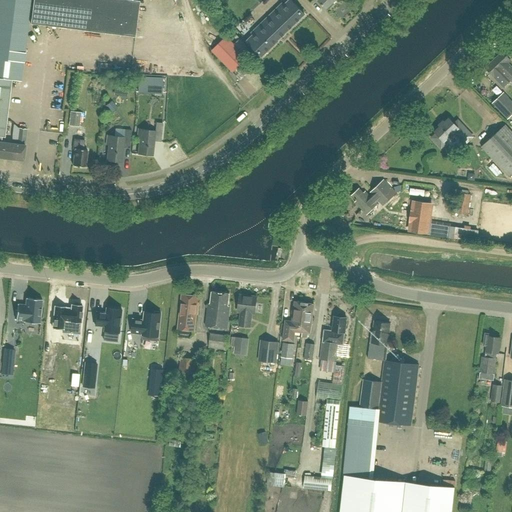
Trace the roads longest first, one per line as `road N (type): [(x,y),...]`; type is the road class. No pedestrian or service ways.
road 1 (tertiary): [(395,0),(270,117),(195,173),(124,193),(0,184)]
road 2 (unclassified): [(302,257),(307,203),(511,7)]
road 3 (unclassified): [(302,257),(276,277),(199,270),(126,283),(0,268)]
road 4 (unclassified): [(511,309),(405,294),(302,257)]
